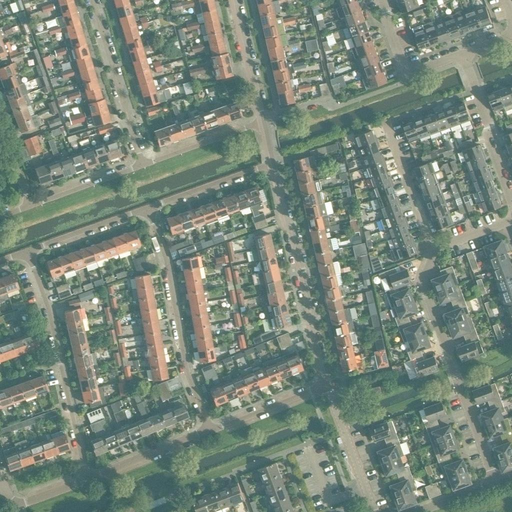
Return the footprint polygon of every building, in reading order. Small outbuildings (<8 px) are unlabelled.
[(20,0),(15,2),(18,11),(22,9),(24,9),(20,0)] [(192,0),(180,3),(182,9),(194,6),(193,1),(192,1),(192,0)] [(194,6),(194,7),(200,5),(201,11),(215,8),(212,0),(196,0),(193,1),(194,6)] [(281,12),(279,4),(279,0),(272,2),(273,2),(259,6),(261,17),(275,13),(281,12)] [(402,13),(419,7),(416,0),(406,0),(397,4),(398,8),(400,7),(402,13)] [(59,5),(63,16),(76,12),(73,1),(59,5)] [(340,19),(344,17),(361,11),(357,1),(341,7),(336,9),(340,19)] [(180,3),(171,5),(171,6),(172,8),(172,11),(182,9),(180,3)] [(132,14),(129,4),(116,8),(119,19),(132,14)] [(491,23),(485,6),(475,10),(482,29),(486,27),(486,25),(491,23)] [(217,19),(215,8),(201,11),(204,22),(217,19)] [(482,29),(475,10),(465,14),(471,31),(476,29),(477,31),(482,29)] [(365,21),(361,11),(344,17),(348,27),(365,21)] [(460,11),(456,13),(454,15),(461,36),(466,35),(465,33),(471,31),(465,14),(464,14),(464,12),(460,11)] [(21,25),(21,24),(27,22),(23,12),(17,14),(21,25)] [(76,12),(63,16),(66,27),(79,23),(76,12)] [(138,19),(136,13),(132,14),(119,19),(122,29),(135,25),(134,21),(138,19)] [(276,18),(275,13),(261,17),(264,28),(284,23),(285,26),(290,25),(289,22),(290,21),(290,19),(283,20),(282,17),(276,18)] [(444,21),(451,40),(461,36),(454,15),(453,15),(451,15),(446,17),(444,19),(444,21)] [(220,30),(217,19),(204,22),(207,33),(220,30)] [(368,31),(365,21),(348,27),(352,37),(368,31)] [(440,42),(434,25),(433,21),(422,25),(430,48),(436,46),(435,44),(440,42)] [(446,42),(451,40),(444,21),(434,25),(440,42),(446,40),(446,42)] [(21,24),(25,35),(31,33),(27,22),(21,24)] [(147,22),(141,24),(135,25),(122,29),(126,40),(139,37),(139,36),(145,35),(143,29),(148,27),(147,22)] [(62,33),(67,32),(69,38),(82,34),(79,23),(66,27),(60,28),(49,32),(49,35),(61,31),(62,33)] [(285,26),(284,23),(264,28),(266,39),(280,35),(286,34),(285,26)] [(425,48),(426,49),(430,48),(422,25),(412,29),(419,50),(425,48)] [(0,44),(2,44),(0,38),(0,37),(13,32),(13,31),(11,28),(0,32),(0,44)] [(223,41),(220,30),(207,33),(208,40),(202,42),(203,44),(203,46),(223,41)] [(372,42),(368,31),(352,37),(355,47),(356,48),(372,42)] [(82,34),(69,38),(72,49),(86,45),(82,34)] [(280,35),(266,39),(269,50),(283,47),(280,35)] [(142,47),(141,43),(139,37),(126,40),(129,51),(142,47)] [(317,40),(306,42),(308,52),(319,49),(317,40)] [(209,46),(212,56),(225,53),(223,41),(203,46),(203,47),(209,46)] [(0,57),(6,55),(6,54),(8,53),(11,52),(8,42),(2,44),(0,44),(0,57)] [(142,47),(129,51),(132,62),(145,58),(143,52),(161,47),(159,42),(153,44),(148,46),(142,47)] [(355,47),(352,49),(356,59),(376,52),(372,42),(356,48),(355,47)] [(86,45),(72,49),(76,60),(89,55),(86,45)] [(22,48),(11,52),(8,53),(10,58),(29,51),(27,46),(22,48)] [(271,61),(285,57),(283,47),(269,50),(271,61)] [(30,51),(33,61),(34,61),(36,67),(39,66),(38,65),(41,64),(39,59),(40,59),(36,49),(30,51)] [(359,70),(380,62),(376,52),(356,59),(359,70)] [(212,56),(210,57),(213,67),(229,64),(227,53),(225,53),(212,56)] [(62,76),(73,72),(79,70),(92,66),(89,55),(76,60),(70,61),(72,69),(61,73),(62,76)] [(293,64),(293,62),(287,63),(285,57),(271,61),(274,72),(294,67),(295,70),(300,69),(299,66),(300,65),(300,63),(293,64)] [(160,66),(158,61),(147,65),(145,58),(132,62),(136,73),(149,70),(154,68),(160,66)] [(15,62),(0,67),(0,78),(1,80),(18,74),(18,73),(19,73),(15,62)] [(363,80),(383,73),(380,62),(359,70),(363,80)] [(38,65),(39,66),(36,67),(40,77),(45,75),(41,64),(38,65)] [(216,79),(232,75),(229,64),(213,67),(216,79)] [(92,66),(79,70),(82,81),(96,77),(92,66)] [(294,67),(274,72),(277,83),(294,79),(292,73),(295,72),(295,70),(294,67)] [(139,84),(152,80),(149,70),(136,73),(139,84)] [(377,86),(387,83),(383,73),(363,80),(367,90),(377,86)] [(5,90),(22,84),(18,74),(1,80),(5,90)] [(68,95),(67,95),(68,98),(99,88),(96,77),(82,81),(84,88),(78,89),(79,92),(68,95)] [(277,83),(279,94),(297,90),(296,85),(294,86),(293,79),(294,79),(277,83)] [(169,82),(165,83),(160,85),(154,87),(152,80),(139,84),(142,95),(166,88),(170,87),(169,82)] [(26,94),(22,84),(5,90),(9,101),(26,94)] [(329,95),(326,84),(319,85),(322,96),(329,95)] [(503,89),(502,87),(497,89),(503,108),(504,108),(505,112),(511,109),(511,99),(508,87),(503,89)] [(99,88),(68,98),(68,100),(81,96),(82,100),(87,98),(89,103),(102,99),(99,88)] [(161,95),(168,93),(166,88),(142,95),(146,106),(163,101),(161,95)] [(300,92),(299,89),(297,90),(279,94),(282,106),(296,102),(294,96),(297,96),(297,93),(300,92)] [(487,95),(493,112),(503,108),(497,89),(492,91),(493,93),(487,95)] [(13,111),(30,105),(26,94),(9,101),(13,111)] [(236,102),(225,106),(230,120),(241,116),(239,110),(245,108),(240,95),(235,97),(236,102)] [(89,103),(87,104),(91,115),(107,110),(104,99),(102,99),(89,103)] [(459,105),(458,103),(454,105),(461,124),(471,120),(465,103),(459,105)] [(29,105),(30,105),(13,111),(17,122),(35,115),(33,115),(29,105)] [(449,107),(449,109),(444,111),(450,128),(461,124),(454,105),(449,107)] [(148,116),(159,112),(157,106),(146,109),(148,116)] [(230,120),(225,106),(213,110),(218,124),(230,120)] [(65,123),(66,127),(86,121),(89,128),(110,121),(107,110),(91,115),(85,116),(70,121),(65,123)] [(206,129),(218,124),(213,110),(201,115),(206,129)] [(450,128),(444,111),(434,114),(440,131),(450,128)] [(84,113),(69,117),(70,121),(85,116),(84,113)] [(430,135),(440,131),(434,114),(423,118),(430,135)] [(21,133),(39,126),(35,115),(17,122),(21,133)] [(195,133),(206,129),(201,115),(190,119),(195,133)] [(50,128),(61,124),(59,117),(47,121),(50,128)] [(418,118),(412,120),(419,139),(430,135),(423,118),(418,120),(418,118)] [(183,137),(195,133),(190,119),(178,123),(183,137)] [(409,124),(403,126),(409,143),(419,139),(412,120),(408,122),(409,124)] [(171,141),(183,137),(178,123),(166,127),(171,141)] [(98,128),(99,134),(113,130),(111,124),(98,128)] [(154,131),(159,146),(171,141),(166,127),(154,131)] [(87,132),(89,138),(100,134),(99,134),(98,128),(87,131),(87,132)] [(358,145),(354,146),(355,148),(378,140),(376,136),(374,137),(371,131),(355,137),(358,145)] [(505,142),(503,142),(505,147),(511,144),(511,132),(503,136),(505,142)] [(36,135),(24,140),(26,145),(38,141),(36,135)] [(121,155),(116,139),(104,143),(110,159),(121,155)] [(355,148),(356,151),(360,150),(362,157),(379,151),(377,146),(380,145),(378,140),(355,148)] [(26,145),(28,151),(40,146),(38,141),(26,145)] [(110,159),(104,143),(92,147),(98,163),(110,159)] [(326,153),(339,149),(337,144),(325,147),(326,153)] [(479,145),(462,151),(466,161),(484,154),(483,150),(481,151),(479,145)] [(40,146),(28,151),(30,156),(40,152),(42,151),(40,146)] [(87,167),(98,163),(92,147),(81,151),(87,167)] [(435,150),(430,152),(430,154),(426,156),(427,160),(438,157),(435,150)] [(81,151),(69,156),(75,172),(87,167),(81,151)] [(381,157),(379,151),(362,157),(365,165),(362,166),(363,169),(385,160),(383,156),(381,157)] [(484,160),(486,160),(484,154),(466,161),(469,171),(486,165),(484,160)] [(75,172),(69,156),(58,160),(64,176),(75,172)] [(314,156),(309,157),(295,160),(297,172),(310,169),(316,167),(314,156)] [(46,164),(52,180),(64,176),(58,160),(52,162),(51,157),(44,160),(46,164)] [(363,169),(364,172),(367,170),(370,177),(386,172),(384,166),(387,165),(385,160),(363,169)] [(343,162),(335,164),(337,173),(345,171),(343,162)] [(416,174),(414,175),(416,180),(435,173),(431,162),(414,168),(416,174)] [(46,164),(34,168),(40,184),(52,180),(46,164)] [(490,170),(488,171),(486,165),(469,171),(473,182),(492,175),(490,170)] [(312,176),(310,169),(297,172),(300,184),(315,181),(314,176),(312,176)] [(389,178),(386,172),(370,177),(374,188),(393,181),(391,177),(389,178)] [(420,184),(421,189),(438,183),(435,173),(416,180),(418,185),(420,184)] [(492,181),(494,180),(492,175),(473,182),(476,191),(473,192),(473,193),(494,186),(492,181)] [(316,185),(315,181),(300,184),(303,195),(316,192),(314,186),(316,185)] [(394,186),(393,181),(374,188),(377,198),(394,192),(392,186),(394,186)] [(422,195),(423,200),(442,193),(438,183),(421,189),(423,195),(422,195)] [(250,206),(254,217),(259,215),(257,210),(264,208),(256,186),(245,191),(250,206)] [(474,195),(477,194),(480,202),(499,195),(498,191),(496,191),(494,186),(473,193),(474,195)] [(245,191),(232,195),(238,210),(250,206),(245,191)] [(316,192),(303,195),(306,207),(325,203),(322,191),(316,193),(316,192)] [(396,198),(394,192),(377,198),(381,208),(400,201),(398,197),(396,198)] [(429,209),(446,203),(442,193),(423,200),(425,205),(427,204),(429,209)] [(227,214),(238,210),(232,195),(221,199),(227,214)] [(463,197),(465,203),(466,207),(471,205),(467,195),(463,197)] [(499,201),(501,200),(499,195),(480,202),(484,213),(501,207),(499,201)] [(228,217),(227,214),(221,199),(210,203),(216,218),(217,220),(228,217)] [(381,208),(385,218),(381,219),(381,220),(401,212),(399,207),(402,206),(400,201),(381,208)] [(210,203),(199,207),(205,222),(206,224),(217,220),(216,218),(210,203)] [(308,219),(328,215),(325,203),(306,207),(308,219)] [(431,220),(449,213),(446,203),(429,209),(431,215),(429,215),(431,220)] [(193,226),(205,222),(199,207),(188,211),(193,226)] [(193,226),(188,211),(177,215),(183,230),(193,226)] [(381,220),(385,230),(388,228),(388,229),(408,222),(406,217),(403,218),(401,212),(381,220)] [(437,230),(453,224),(449,213),(431,220),(432,225),(434,224),(437,230)] [(263,214),(259,215),(254,217),(252,218),(254,223),(265,219),(263,214)] [(183,232),(183,230),(177,215),(166,219),(172,236),(176,234),(178,235),(182,234),(183,232)] [(336,221),(329,222),(328,215),(308,219),(311,230),(324,228),(336,225),(336,221)] [(256,229),(267,225),(265,219),(254,223),(256,229)] [(359,232),(356,220),(350,221),(353,233),(359,232)] [(409,226),(408,222),(388,229),(392,239),(409,233),(407,227),(409,226)] [(311,230),(314,242),(326,239),(325,233),(338,230),(336,225),(324,228),(311,230)] [(238,236),(247,233),(245,227),(236,230),(238,236)] [(140,245),(135,230),(122,234),(128,250),(140,245)] [(411,238),(409,233),(392,239),(396,249),(415,242),(413,237),(411,238)] [(112,238),(117,254),(128,250),(122,234),(112,238)] [(255,243),(249,245),(250,249),(271,244),(269,234),(254,237),(255,243)] [(214,238),(216,244),(224,240),(223,235),(214,238)] [(356,245),(362,244),(360,236),(353,237),(355,245),(356,245)] [(117,254),(112,238),(100,242),(106,258),(117,254)] [(191,239),(187,240),(189,246),(178,250),(171,253),(173,259),(195,251),(191,239)] [(205,248),(213,245),(212,239),(203,242),(205,248)] [(331,239),(327,240),(326,239),(314,242),(316,254),(332,250),(333,250),(331,239)] [(187,240),(176,244),(178,250),(189,246),(187,240)] [(502,241),(496,243),(485,247),(489,259),(506,252),(502,241)] [(106,258),(100,242),(90,246),(95,261),(106,258)] [(396,249),(390,251),(394,262),(416,253),(414,248),(417,247),(415,242),(396,249)] [(259,260),(259,259),(274,256),(271,244),(250,249),(253,261),(259,260)] [(95,261),(90,246),(79,250),(84,265),(95,261)] [(84,265),(79,250),(68,254),(73,269),(84,265)] [(333,251),(332,250),(316,254),(319,266),(332,263),(329,252),(333,251)] [(477,263),(472,252),(466,254),(471,265),(477,263)] [(493,270),(510,263),(506,252),(489,259),(493,270)] [(73,269),(68,254),(57,258),(63,273),(73,269)] [(364,268),(370,266),(367,255),(361,256),(364,268)] [(143,256),(132,260),(134,266),(145,262),(143,256)] [(196,256),(181,259),(183,271),(198,268),(196,256)] [(259,259),(259,260),(261,271),(277,267),(274,256),(259,259)] [(374,272),(383,269),(378,256),(371,258),(373,266),(374,272)] [(46,262),(52,277),(63,273),(57,258),(46,262)] [(438,265),(440,271),(452,266),(450,261),(438,265)] [(136,271),(147,267),(145,262),(134,266),(136,271)] [(340,273),(339,269),(334,270),(332,263),(319,266),(322,277),(335,274),(340,273)] [(497,281),(511,275),(511,267),(510,263),(493,270),(497,281)] [(279,278),(277,267),(261,271),(262,271),(257,273),(260,284),(264,283),(264,282),(279,278)] [(433,290),(434,293),(458,284),(452,267),(440,271),(442,276),(432,280),(434,284),(432,287),(433,290)] [(183,271),(185,282),(200,279),(198,268),(183,271)] [(386,278),(389,289),(394,288),(397,287),(412,282),(411,279),(412,276),(411,273),(408,272),(407,270),(397,273),(395,268),(383,272),(379,274),(381,280),(386,278)] [(124,271),(115,274),(117,279),(126,276),(124,272),(124,271)] [(18,289),(13,273),(0,278),(8,298),(6,293),(18,289)] [(149,274),(134,277),(136,289),(151,286),(149,274)] [(335,275),(335,274),(322,277),(325,289),(337,286),(338,286),(343,285),(340,274),(335,275)] [(106,283),(115,280),(113,275),(104,278),(106,283)] [(501,292),(511,288),(511,275),(497,281),(501,292)] [(264,282),(264,283),(267,293),(282,290),(279,278),(264,282)] [(95,287),(104,284),(102,279),(93,282),(95,287)] [(185,282),(187,294),(202,291),(200,279),(185,282)] [(69,289),(67,283),(56,287),(58,293),(69,289)] [(91,283),(83,286),(84,291),(93,288),(91,283)] [(453,305),(465,301),(458,284),(434,293),(435,295),(436,298),(440,300),(441,303),(451,300),(453,305)] [(151,286),(136,289),(138,300),(153,297),(151,286)] [(325,289),(327,301),(340,298),(338,286),(337,286),(325,289)] [(82,292),(80,287),(72,289),(74,295),(82,292)] [(394,288),(389,289),(385,291),(392,308),(416,299),(415,297),(413,294),(410,292),(409,289),(399,292),(397,287),(394,288)] [(506,304),(511,301),(511,288),(501,292),(506,304)] [(58,293),(60,299),(71,295),(69,289),(58,293)] [(267,293),(269,305),(285,301),(282,290),(267,293)] [(187,294),(189,305),(204,302),(202,291),(187,294)] [(78,296),(80,302),(86,300),(84,294),(78,296)] [(153,297),(138,300),(140,312),(155,309),(153,297)] [(327,301),(330,312),(343,309),(340,298),(327,301)] [(22,299),(10,304),(12,309),(24,305),(22,299)] [(418,305),(417,302),(416,299),(392,308),(398,325),(410,321),(408,316),(418,312),(416,308),(418,305)] [(265,313),(266,317),(287,312),(285,301),(269,305),(271,312),(265,313)] [(447,327),(471,318),(465,301),(453,305),(455,311),(445,314),(446,318),(445,321),(446,324),(447,327)] [(189,305),(191,316),(207,314),(204,302),(189,305)] [(81,315),(79,308),(63,311),(66,323),(87,318),(86,314),(81,315)] [(349,308),(343,309),(330,312),(333,324),(351,320),(349,308)] [(155,309),(140,312),(142,323),(157,320),(155,309)] [(287,312),(266,317),(266,318),(267,318),(269,330),(270,330),(270,331),(260,335),(261,336),(252,340),(254,344),(280,334),(279,328),(290,325),(287,312)] [(113,324),(111,313),(105,314),(108,326),(113,324)] [(191,316),(193,328),(209,325),(207,314),(191,316)] [(87,318),(66,323),(69,334),(84,331),(83,325),(88,324),(87,318)] [(453,338),(463,334),(465,339),(477,335),(471,318),(447,327),(448,330),(449,332),(452,334),(453,338)] [(157,320),(142,323),(144,334),(159,332),(157,320)] [(333,324),(336,336),(354,331),(351,320),(333,324)] [(410,321),(398,325),(404,343),(409,341),(428,334),(427,331),(426,328),(423,327),(422,323),(412,327),(410,321)] [(193,328),(195,339),(211,337),(209,325),(193,328)] [(382,335),(380,326),(373,328),(375,336),(382,335)] [(22,336),(20,331),(15,332),(17,338),(10,341),(15,356),(27,352),(21,336),(22,336)] [(71,345),(87,342),(84,331),(69,334),(71,345)] [(357,343),(354,331),(336,336),(338,347),(351,345),(351,344),(357,343)] [(27,352),(39,347),(34,332),(22,336),(21,336),(27,352)] [(159,332),(144,334),(146,346),(161,343),(159,332)] [(287,334),(276,338),(278,342),(289,338),(287,334)] [(409,356),(405,358),(407,361),(410,359),(411,360),(422,355),(420,350),(430,346),(429,342),(430,339),(429,337),(429,336),(428,334),(409,341),(411,347),(407,349),(409,356)] [(474,356),(483,353),(484,353),(477,335),(465,339),(467,345),(458,349),(458,351),(457,354),(458,357),(461,358),(462,361),(467,359),(468,359),(473,358),(474,356)] [(213,348),(211,337),(195,339),(197,351),(213,348)] [(9,338),(4,339),(5,342),(0,344),(0,349),(4,360),(15,356),(10,341),(9,338)] [(278,342),(281,349),(292,345),(289,338),(278,342)] [(74,357),(89,353),(87,342),(71,345),(74,357)] [(161,343),(146,346),(148,357),(164,355),(161,343)] [(256,351),(265,348),(262,343),(254,346),(256,351)] [(354,356),(351,345),(338,347),(341,359),(354,356)] [(219,352),(218,347),(213,348),(197,351),(199,363),(215,360),(214,353),(219,352)] [(246,356),(254,352),(252,347),(244,351),(246,356)] [(235,360),(243,357),(241,351),(232,355),(235,360)] [(302,370),(295,351),(284,356),(291,374),(302,370)] [(94,353),(89,354),(89,353),(74,357),(76,369),(97,364),(94,353)] [(164,355),(148,357),(150,369),(166,366),(164,355)] [(435,359),(434,357),(424,361),(422,355),(411,360),(417,377),(426,374),(428,374),(433,373),(434,371),(439,369),(438,367),(439,364),(438,361),(435,359)] [(274,364),(280,379),(291,374),(284,356),(273,360),(274,364)] [(363,367),(362,362),(356,363),(354,356),(341,359),(344,371),(363,367)] [(387,361),(379,363),(380,369),(389,367),(387,361)] [(99,375),(97,364),(76,369),(79,380),(94,376),(94,377),(99,375)] [(211,364),(201,368),(203,373),(213,369),(211,364)] [(274,364),(263,368),(269,383),(280,379),(274,364)] [(152,381),(168,378),(166,366),(150,369),(152,381)] [(250,367),(240,371),(242,377),(248,392),(259,388),(252,373),(253,373),(250,367)] [(259,388),(269,383),(263,368),(253,373),(252,373),(259,388)] [(213,399),(215,405),(227,401),(221,386),(216,374),(213,369),(203,373),(205,379),(211,376),(215,388),(209,390),(210,392),(207,393),(210,400),(213,399)] [(42,375),(30,380),(36,395),(48,391),(42,375)] [(224,377),(226,383),(221,386),(227,401),(237,396),(231,382),(231,381),(229,375),(224,377)] [(94,376),(79,380),(81,391),(97,387),(94,377),(94,376)] [(395,378),(398,385),(404,382),(402,377),(401,376),(395,378)] [(237,396),(248,392),(242,377),(231,381),(231,382),(237,396)] [(24,399),(36,395),(30,380),(18,384),(24,399)] [(119,383),(117,383),(120,396),(127,395),(126,388),(124,381),(119,382),(119,383)] [(165,382),(155,386),(157,391),(167,387),(165,382)] [(182,388),(180,382),(168,387),(170,392),(182,388)] [(477,401),(477,403),(487,400),(489,405),(501,401),(495,383),(485,387),(484,386),(479,388),(478,390),(473,391),(474,394),(472,397),(474,400),(477,401)] [(18,384),(7,388),(12,403),(24,399),(18,384)] [(380,386),(362,391),(364,397),(382,393),(380,386)] [(97,387),(81,391),(84,403),(89,402),(90,407),(105,403),(101,387),(97,388),(97,387)] [(172,397),(170,394),(167,387),(157,391),(159,396),(165,394),(167,400),(172,397)] [(0,406),(0,408),(12,403),(7,388),(0,390),(0,406)] [(180,398),(169,403),(171,409),(176,421),(188,417),(180,398)] [(122,406),(120,400),(114,403),(118,412),(130,441),(141,436),(136,423),(130,425),(123,409),(121,410),(119,407),(122,406)] [(501,413),(505,411),(501,401),(489,405),(491,411),(481,414),(483,418),(482,421),(482,424),(483,427),(503,420),(501,413)] [(141,402),(136,404),(143,420),(136,423),(141,436),(153,431),(147,418),(143,409),(141,402)] [(423,421),(424,422),(426,428),(438,424),(436,418),(446,415),(445,412),(447,409),(445,406),(442,405),(442,403),(437,404),(435,404),(430,406),(429,407),(419,411),(423,421)] [(99,408),(86,413),(88,418),(101,412),(99,408)] [(159,413),(164,426),(176,421),(171,409),(159,413)] [(89,424),(92,431),(94,431),(97,439),(90,442),(95,455),(107,450),(95,422),(103,419),(101,412),(88,418),(90,424),(89,424)] [(113,414),(120,430),(113,432),(118,445),(130,441),(118,412),(113,414)] [(164,426),(159,413),(147,418),(153,431),(164,426)] [(490,438),(500,434),(502,439),(511,435),(511,428),(511,429),(507,418),(503,420),(483,427),(484,430),(485,429),(486,432),(489,434),(490,438)] [(95,422),(107,450),(118,445),(113,432),(106,435),(103,426),(106,425),(103,419),(95,422)] [(374,441),(384,437),(386,443),(398,439),(392,421),(382,424),(381,424),(376,426),(375,427),(370,429),(371,431),(369,434),(370,437),(373,439),(374,441)] [(450,426),(440,429),(438,424),(426,428),(433,445),(457,437),(456,434),(455,434),(454,431),(451,429),(450,426)] [(51,438),(57,454),(69,449),(62,430),(50,435),(52,438),(51,438)] [(511,444),(511,442),(511,435),(502,439),(504,445),(494,449),(495,452),(494,455),(495,458),(496,461),(511,455),(511,444)] [(458,439),(457,437),(433,445),(439,463),(451,458),(449,453),(459,449),(457,445),(459,442),(458,439)] [(57,454),(51,438),(39,443),(45,458),(57,454)] [(379,461),(379,462),(380,464),(400,457),(404,456),(398,439),(386,443),(388,448),(378,452),(380,456),(378,459),(379,461)] [(34,462),(45,458),(39,443),(28,447),(34,462)] [(14,447),(3,451),(4,455),(10,471),(22,467),(16,451),(14,447)] [(22,467),(34,462),(28,447),(16,451),(22,467)] [(502,472),(511,468),(511,455),(496,461),(497,464),(498,467),(501,468),(502,472)] [(408,467),(404,469),(400,457),(380,464),(381,467),(382,470),(385,472),(387,476),(397,472),(399,477),(410,473),(408,467)] [(463,460),(453,464),(451,458),(439,463),(443,473),(447,472),(450,478),(469,471),(468,468),(467,465),(464,464),(463,460)] [(276,463),(259,469),(263,481),(280,474),(276,463)] [(470,474),(469,471),(450,478),(454,490),(471,483),(470,479),(471,476),(470,474)] [(392,496),(393,499),(412,492),(417,490),(410,473),(399,477),(401,483),(391,486),(392,490),(391,493),(392,496)] [(284,485),(280,474),(263,481),(267,492),(284,485)] [(233,505),(244,500),(238,483),(226,487),(233,505)] [(435,496),(441,494),(437,483),(431,485),(435,496)] [(267,492),(271,503),(274,511),(281,511),(293,508),(289,496),(284,485),(267,492)] [(431,485),(425,487),(429,498),(435,496),(431,485)] [(222,509),(233,505),(226,487),(215,491),(222,509)] [(210,511),(213,511),(222,509),(215,491),(204,495),(210,511)] [(399,509),(416,503),(412,492),(393,499),(394,502),(394,501),(395,504),(398,506),(399,509)] [(210,511),(204,495),(192,500),(196,511),(210,511)]
